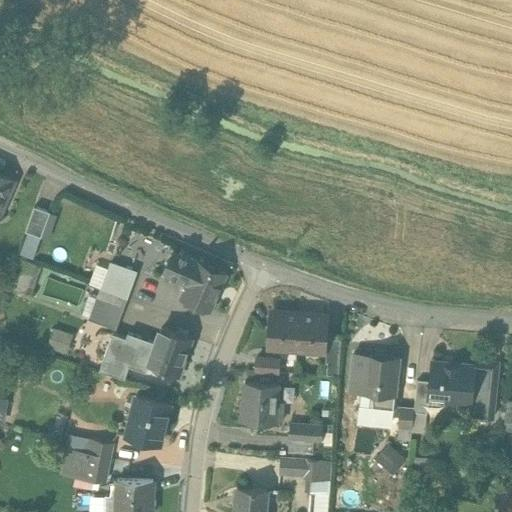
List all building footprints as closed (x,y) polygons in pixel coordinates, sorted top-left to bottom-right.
[(0,175),(0,199),(0,200),(2,201),(7,198),(13,184),(11,179),(2,175),(0,175)] [(50,211),(35,206),(26,230),(41,236),(50,211)] [(227,273),(178,252),(172,254),(166,266),(169,273),(187,281),(181,296),(211,309),(227,273)] [(22,274),(27,260),(16,256),(11,271),(22,274)] [(22,274),(17,288),(31,293),(41,265),(27,260),(22,274)] [(137,272),(110,262),(101,287),(128,297),(137,272)] [(128,297),(101,287),(90,318),(116,328),(128,297)] [(299,312),(274,311),(271,346),(297,348),(299,312)] [(325,315),(299,312),(297,348),(323,350),(325,315)] [(193,337),(162,326),(157,342),(155,341),(128,331),(127,337),(113,332),(100,369),(125,377),(129,364),(147,370),(149,363),(180,374),(193,337)] [(57,329),(52,347),(69,352),(74,334),(57,329)] [(342,340),(329,339),(328,341),(326,362),(328,363),(327,375),(339,375),(342,340)] [(400,357),(354,353),(350,390),(361,391),(360,404),(362,404),(360,421),(390,424),(392,407),(394,408),(396,394),(396,395),(400,357)] [(281,357),(257,356),(256,370),(280,371),(281,357)] [(481,366),(476,365),(472,401),(471,401),(470,415),(493,417),(498,361),(482,360),(481,366)] [(476,365),(432,361),(430,381),(428,396),(429,396),(429,402),(444,403),(445,398),(471,401),(472,401),(476,365)] [(97,377),(89,402),(112,409),(120,384),(97,377)] [(430,381),(418,379),(414,411),(427,412),(429,402),(429,396),(428,396),(430,381)] [(278,383),(245,381),(242,419),(281,422),(282,407),(277,406),(278,383)] [(0,393),(0,413),(8,414),(9,394),(0,393)] [(170,402),(137,394),(137,395),(143,397),(140,410),(135,409),(129,433),(128,432),(127,434),(160,442),(170,402)] [(414,406),(400,405),(399,427),(398,438),(411,439),(412,428),(412,427),(414,406)] [(323,424),(291,422),(290,438),(313,439),(322,440),(323,424)] [(113,442),(90,437),(87,450),(111,455),(113,442)] [(313,439),(290,438),(288,451),(312,453),(313,439)] [(376,458),(394,472),(406,455),(388,442),(376,458)] [(87,450),(67,446),(63,473),(105,481),(108,470),(84,465),(87,450)] [(111,455),(87,450),(84,465),(108,470),(111,455)] [(306,458),(281,456),(280,473),(305,474),(306,458)] [(127,458),(124,478),(148,479),(151,462),(127,458)] [(321,459),(306,458),(305,474),(304,478),(311,478),(319,479),(321,459)] [(321,459),(319,479),(331,480),(332,460),(321,459)] [(124,478),(118,478),(116,511),(151,511),(153,479),(148,479),(124,478)] [(319,479),(311,478),(310,491),(330,493),(331,480),(319,479)] [(267,489),(237,486),(235,511),(265,511),(267,489)]
